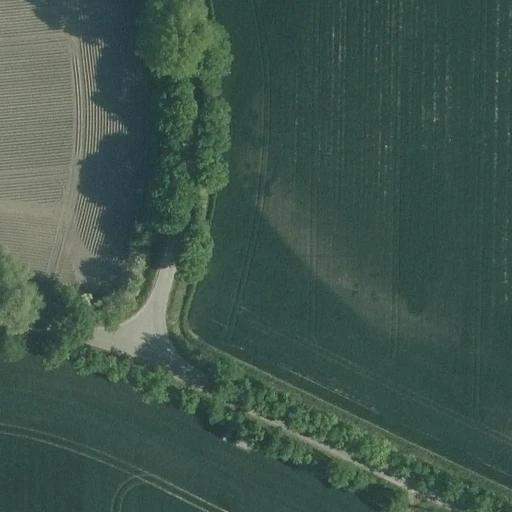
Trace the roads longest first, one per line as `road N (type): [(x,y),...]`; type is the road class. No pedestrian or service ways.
road 1 (unclassified): [(136,349),(479,511)]
road 2 (unclassified): [(136,349),(184,213),(188,106),(176,0)]
road 3 (unclassified): [(0,319),(136,349)]
